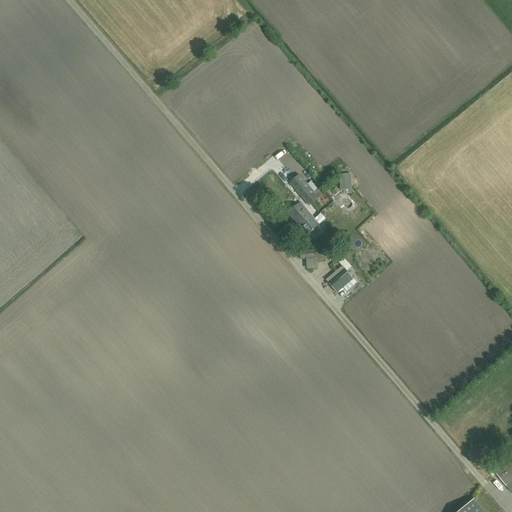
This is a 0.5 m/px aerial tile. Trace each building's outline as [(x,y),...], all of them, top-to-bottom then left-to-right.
[(309,206),(319,198),(299,175),(290,183),(309,206)] [(296,224),(297,226),(305,219),(309,223),(314,219),(301,203),(288,213),(297,224),(296,224)] [(306,237),(320,226),(314,219),(309,223),(305,219),(297,226),(306,237)] [(316,259),(315,250),(300,251),(301,260),(316,259)] [(346,254),(340,257),(348,270),(353,266),(346,254)] [(353,280),(345,270),(328,285),(336,294),(353,280)] [(511,453),(493,469),(511,493),(511,492),(511,453)] [(484,511),(473,499),(457,511),(484,511)]
